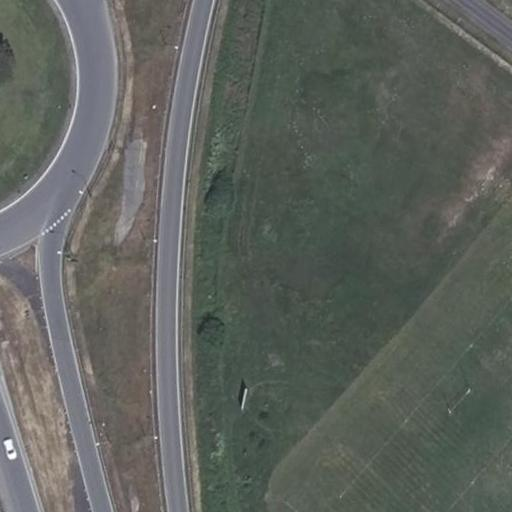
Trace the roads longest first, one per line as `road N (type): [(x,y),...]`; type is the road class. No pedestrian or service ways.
road 1 (primary): [(182,511),(171,374),(174,239),(186,114),(209,0)]
road 2 (primary): [(107,511),(56,302),(60,195)]
road 3 (primary): [(60,195),(83,161),(102,82),(83,3)]
